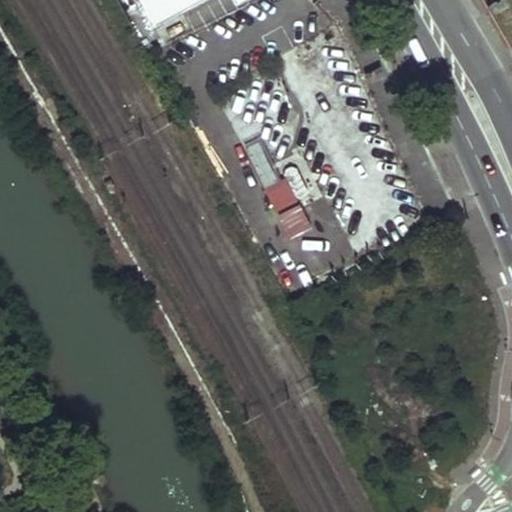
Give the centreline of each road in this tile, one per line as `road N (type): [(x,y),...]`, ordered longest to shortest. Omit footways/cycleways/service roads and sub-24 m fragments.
road 1 (primary): [(392,0),(511,233)]
road 2 (primary): [(511,126),(438,0)]
